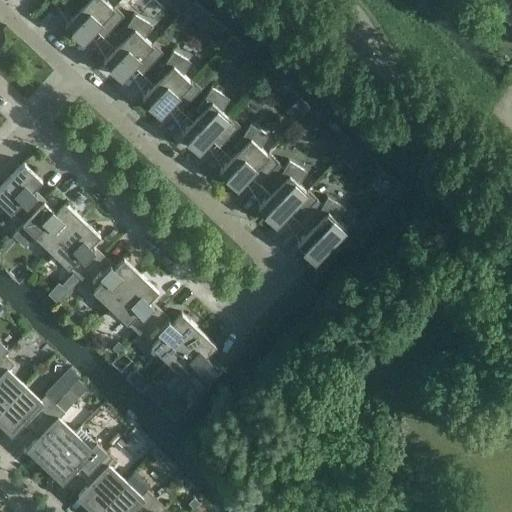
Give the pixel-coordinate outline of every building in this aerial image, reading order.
[(83,4),(65,23),(82,39),(81,39),(83,41),(94,28),(115,7),(113,6),(107,0),(80,0),(79,2),(83,4)] [(173,0),(182,9),(191,0),(173,0)] [(115,7),(94,28),(103,37),(124,15),(115,7)] [(188,7),(181,15),(189,23),(197,15),(188,7)] [(121,41),(103,60),(120,75),(120,76),(121,77),(133,64),(153,44),(153,43),(152,42),(144,35),(150,25),(134,15),(135,14),(133,13),(118,38),(121,41)] [(153,44),(133,64),(142,73),(162,52),(153,44)] [(160,77),(142,96),(159,112),(159,113),(160,114),(172,101),(192,80),(191,80),(191,79),(183,71),(189,61),(173,52),(173,50),(172,49),(157,75),(160,77)] [(192,80),(172,101),(181,110),(201,89),(192,80)] [(199,114),(181,133),(198,149),(197,149),(198,150),(199,150),(210,138),(231,117),(230,116),(221,108),(227,98),(211,88),(212,87),(210,86),(195,111),(199,114)] [(255,94),(245,104),(254,113),(261,106),(261,100),(255,94)] [(306,135),(321,119),(312,109),(296,126),(306,135)] [(231,117),(210,138),(219,146),(239,125),(231,117)] [(238,150),(220,169),(236,185),(236,186),(237,186),(237,187),(249,175),(269,153),(268,153),(260,145),(266,135),(250,125),(250,124),(249,123),(234,148),(238,150)] [(352,168),(364,155),(352,144),(340,157),(352,168)] [(269,153),(249,175),(258,183),(269,194),(258,206),(275,222),(275,223),(276,223),(288,211),(307,189),(299,181),(304,171),(288,162),(289,160),(288,160),(283,167),(278,162),(269,153)] [(0,202),(23,224),(45,201),(32,188),(41,180),(25,164),(25,163),(24,162),(0,186),(0,202)] [(307,189),(288,211),(296,220),(308,231),(297,242),(314,258),(313,259),(315,260),(346,227),(337,218),(343,208),(327,198),(328,197),(326,196),(322,204),(317,198),(307,189)] [(51,251),(82,218),(64,202),(55,211),(45,201),(23,224),(12,235),(24,246),(34,235),(51,251)] [(80,278),(102,255),(90,244),(99,235),(82,218),(51,251),(73,271),(79,278),(80,278)] [(109,306),(140,273),(123,257),(114,266),(102,255),(80,278),(109,306)] [(73,271),(60,284),(67,291),(79,278),(73,271)] [(138,334),(160,310),(149,299),(158,290),(140,273),(109,306),(138,334)] [(0,314),(4,318),(9,312),(2,306),(0,307),(0,314)] [(167,361),(198,328),(181,312),(172,321),(160,310),(138,334),(167,361)] [(85,317),(78,323),(85,329),(91,323),(85,317)] [(198,328),(167,361),(197,390),(220,365),(208,353),(216,345),(198,328)] [(117,341),(111,347),(118,353),(124,347),(117,341)] [(0,409),(24,384),(8,369),(14,363),(4,354),(0,358),(0,409)] [(45,392),(54,401),(78,376),(69,367),(45,392)] [(133,368),(125,377),(139,390),(148,381),(133,368)] [(156,402),(165,392),(152,380),(143,390),(156,402)] [(55,402),(54,402),(45,393),(40,399),(24,384),(0,409),(0,421),(11,432),(29,413),(37,421),(55,402)] [(44,464),(75,432),(59,417),(64,412),(78,396),(69,388),(54,402),(55,402),(37,421),(45,429),(27,447),(44,464)] [(88,469),(105,450),(96,441),(90,447),(75,432),(44,464),(62,480),(80,461),(88,469)] [(114,444),(112,445),(114,446),(117,450),(118,450),(123,445),(125,443),(120,438),(117,441),(114,444)] [(95,511),(125,480),(109,465),(115,460),(105,450),(88,469),(95,476),(78,495),(95,511)] [(133,511),(142,511),(156,498),(146,489),(141,495),(125,480),(95,511),(127,511),(130,509),(133,511)] [(193,509),(199,502),(193,497),(188,503),(193,509)] [(160,511),(165,507),(156,498),(142,511),(160,511)]
